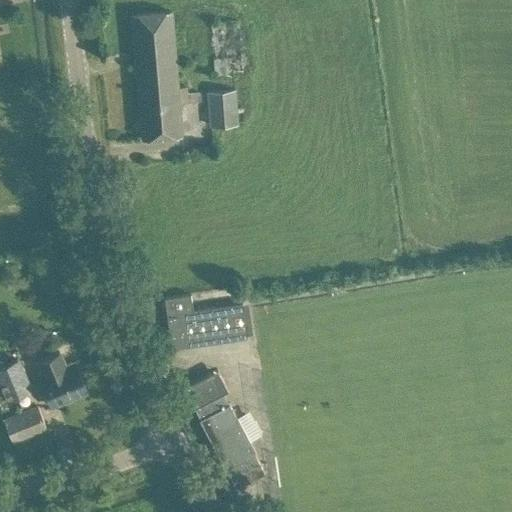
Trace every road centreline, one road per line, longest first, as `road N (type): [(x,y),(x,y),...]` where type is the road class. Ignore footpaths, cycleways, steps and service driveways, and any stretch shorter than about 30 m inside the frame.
road 1 (tertiary): [(174,439),(113,298),(99,243),(69,0)]
road 2 (unclassified): [(0,493),(174,439)]
